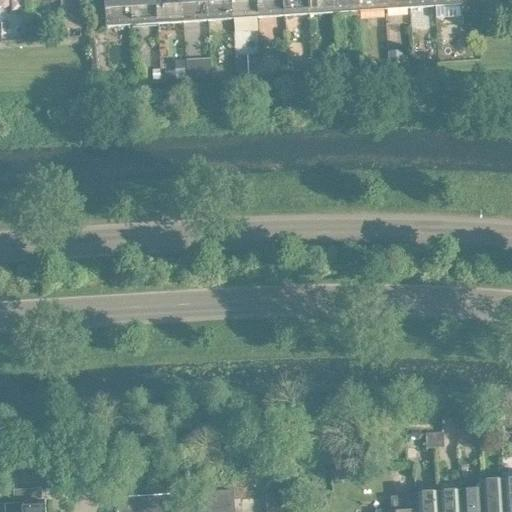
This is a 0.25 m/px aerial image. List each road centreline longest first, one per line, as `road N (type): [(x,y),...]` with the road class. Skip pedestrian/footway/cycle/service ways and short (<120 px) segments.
road 1 (secondary): [(0,323),(221,306),(511,309)]
road 2 (secondary): [(511,237),(406,233),(0,250)]
